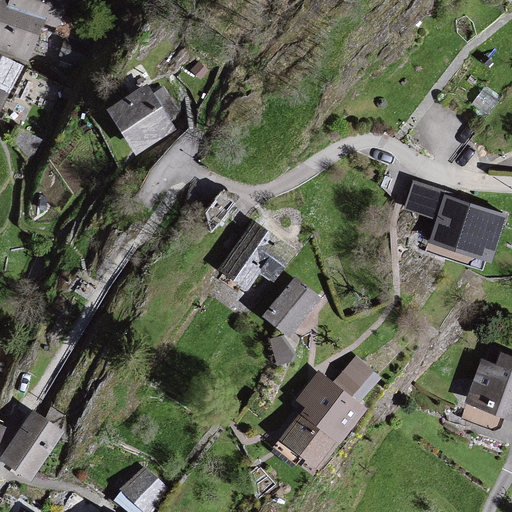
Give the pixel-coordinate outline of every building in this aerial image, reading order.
[(68,0),(13,0),(13,2),(7,0),(0,0),(0,45),(31,56),(43,17),(61,23),(68,0)] [(0,110),(22,68),(0,56),(0,110)] [(153,95),(148,87),(111,110),(136,151),(172,129),(165,117),(176,111),(163,89),(153,95)] [(437,192),(413,183),(403,206),(428,216),(437,192)] [(496,216),(441,198),(426,242),(481,260),(496,216)] [(289,250),(254,226),(222,273),(244,288),(258,268),(271,277),(289,250)] [(319,299),(296,279),(265,315),(288,335),(319,299)] [(511,358),(496,353),(491,368),(479,364),(466,400),(511,416),(511,358)] [(378,376),(357,359),(339,382),(360,399),(378,376)] [(364,410),(320,375),(301,399),(310,407),(284,439),(318,467),(364,410)] [(61,431),(35,413),(4,458),(31,476),(61,431)] [(166,486),(148,468),(126,492),(145,509),(166,486)]
